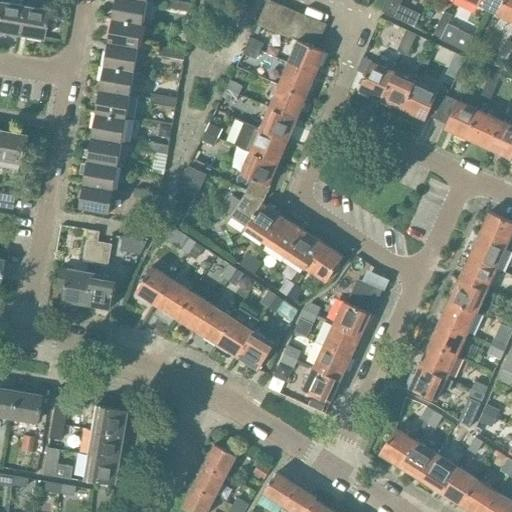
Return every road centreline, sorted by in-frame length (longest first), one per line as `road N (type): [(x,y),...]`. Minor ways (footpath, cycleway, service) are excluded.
road 1 (residential): [(23,333),(67,81)]
road 2 (residential): [(419,286),(297,197),(331,103)]
road 3 (residential): [(335,469),(419,286)]
road 4 (residential): [(210,393),(80,344),(23,333)]
road 5 (residential): [(466,182),(331,103)]
road 6 (residential): [(331,103),(365,19),(312,0)]
road 7 (residential): [(335,469),(210,393)]
road 8 (residential): [(210,393),(148,511)]
